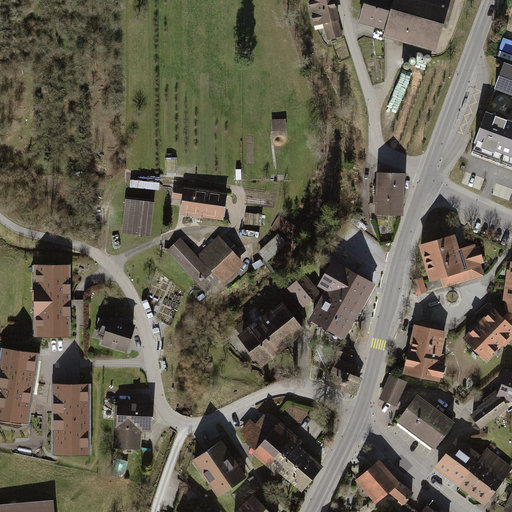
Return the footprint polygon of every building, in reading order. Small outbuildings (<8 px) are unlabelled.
[(314,24),(337,19),(332,0),(310,0),(313,12),(311,12),(314,24)] [(366,0),(361,20),(436,41),(445,11),(448,12),(451,0),(366,0)] [(342,35),(337,19),(325,23),(329,39),(342,35)] [(511,65),(504,63),(495,89),(511,95),(511,65)] [(491,114),(486,112),(474,143),(511,156),(511,121),(496,116),(496,112),(491,114)] [(285,120),(273,121),(273,129),(285,129),(285,120)] [(177,157),(165,157),(165,175),(177,175),(177,157)] [(403,175),(379,173),(378,195),(375,195),(374,203),(378,203),(377,213),(401,214),(403,175)] [(224,195),(176,188),(175,197),(185,199),(183,212),(221,217),(224,195)] [(134,232),(137,202),(128,201),(125,231),(134,232)] [(150,204),(137,202),(134,232),(146,233),(150,204)] [(301,228),(281,217),(274,230),(277,231),(278,228),(284,232),(287,227),(298,234),(301,228)] [(421,245),(431,280),(450,274),(453,283),(468,279),(483,275),(480,263),(483,262),(478,246),(475,247),(474,245),(457,250),(453,235),(421,245)] [(169,250),(205,290),(220,276),(222,278),(240,261),(218,237),(199,254),(208,265),(206,268),(180,240),(169,250)] [(268,259),(283,244),(276,237),(261,252),(268,259)] [(327,294),(313,319),(324,325),(322,328),(329,333),(331,329),(343,336),(373,283),(332,260),(319,284),(329,290),(327,293),(327,294)] [(69,265),(37,265),(37,335),(69,335),(69,265)] [(292,285),(306,304),(318,295),(303,276),(292,285)] [(422,278),(413,280),(417,294),(425,292),(422,278)] [(263,316),(284,343),(302,328),(284,304),(273,312),(271,310),(263,316)] [(511,332),(511,326),(504,319),(494,309),(481,322),(502,343),(511,332)] [(104,341),(127,348),(133,327),(129,326),(132,317),(117,313),(115,321),(110,320),(110,321),(98,317),(96,329),(98,329),(95,335),(105,340),(104,341)] [(251,329),(271,353),(284,343),(263,316),(263,317),(264,319),(260,322),(251,329)] [(249,346),(261,361),(271,353),(251,329),(246,322),(236,329),(249,346)] [(502,343),(481,322),(465,339),(486,359),(502,343)] [(410,354),(438,360),(444,331),(416,325),(410,354)] [(351,359),(354,351),(340,345),(336,353),(351,359)] [(3,348),(0,370),(0,418),(25,422),(35,353),(3,348)] [(442,361),(438,360),(410,354),(405,373),(437,380),(442,361)] [(354,377),(358,368),(338,360),(329,383),(351,391),(355,393),(360,380),(357,378),(354,377)] [(511,374),(508,373),(498,396),(506,407),(509,411),(511,408),(511,374)] [(391,377),(382,397),(396,403),(405,383),(391,377)] [(54,384),(55,454),(87,453),(87,383),(54,384)] [(400,419),(435,445),(452,422),(417,396),(400,419)] [(498,396),(473,414),(481,425),(506,407),(498,396)] [(117,432),(116,446),(137,447),(138,427),(150,427),(152,403),(120,402),(118,426),(115,425),(115,432),(117,432)] [(269,463),(271,462),(290,439),(291,438),(268,418),(258,429),(250,422),(243,430),(248,442),(255,451),(269,463)] [(271,462),(278,468),(297,446),(290,439),(271,462)] [(217,492),(219,494),(245,477),(220,441),(194,459),(196,461),(199,459),(205,469),(202,471),(211,483),(214,481),(220,490),(217,492)] [(474,466),(480,459),(455,441),(438,464),(462,482),(474,466)] [(299,445),(297,446),(278,468),(302,489),(321,467),(300,448),(301,447),(299,445)] [(474,466),(498,485),(504,477),(503,476),(507,471),(507,472),(510,468),(487,450),(480,459),(474,466)] [(380,462),(358,480),(376,502),(398,483),(380,462)] [(486,500),(498,485),(474,466),(462,482),(486,500)] [(412,494),(400,484),(393,493),(405,502),(412,494)] [(269,511),(254,496),(241,508),(244,511),(242,511),(269,511)] [(0,511),(52,511),(51,502),(0,506),(0,511)]
